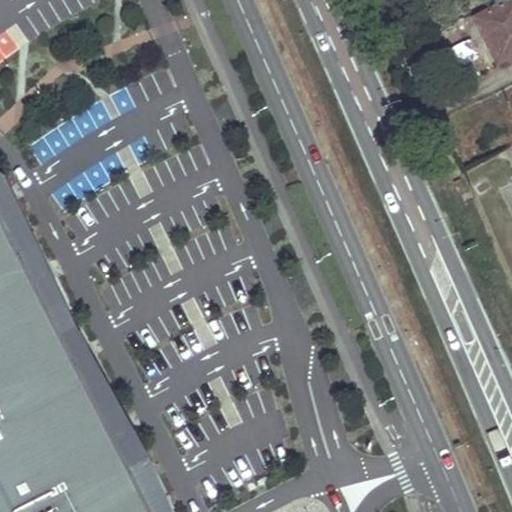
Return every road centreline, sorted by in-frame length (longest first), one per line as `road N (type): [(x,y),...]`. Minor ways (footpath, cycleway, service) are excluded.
road 1 (unclassified): [(236,0),(461,511)]
road 2 (primary): [(388,159),(437,304),(511,482)]
road 3 (primary): [(511,406),(459,287),(388,159)]
road 4 (primary): [(318,0),(388,159)]
road 5 (unknown): [(364,104),(476,52)]
